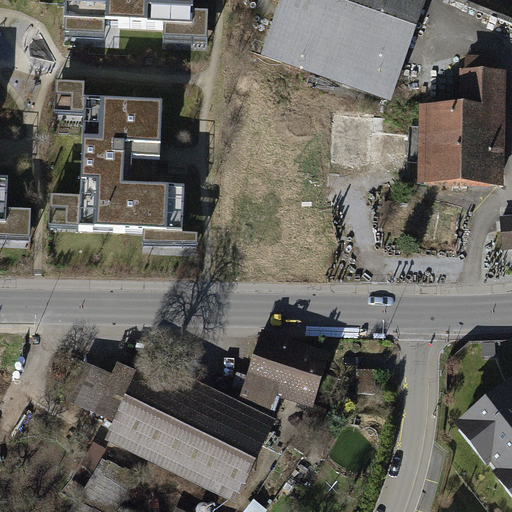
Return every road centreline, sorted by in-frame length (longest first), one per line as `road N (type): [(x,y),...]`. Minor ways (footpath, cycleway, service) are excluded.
road 1 (tertiary): [(416,311),(0,308)]
road 2 (residential): [(416,311),(413,418),(389,511)]
